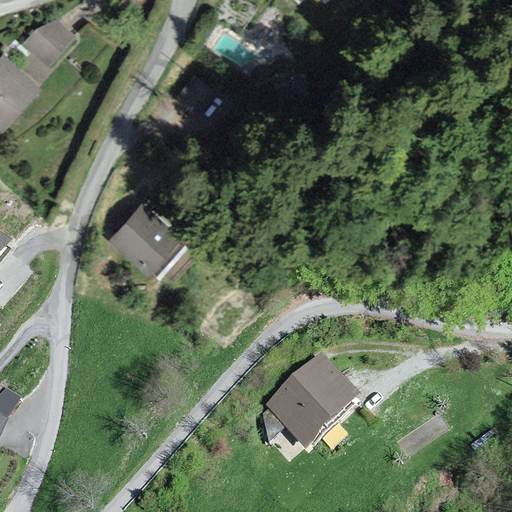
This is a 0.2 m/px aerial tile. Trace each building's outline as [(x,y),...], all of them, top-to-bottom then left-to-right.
[(251,0),(235,0),(216,25),(265,63),(290,30),(251,0)] [(52,19),(24,47),(47,69),(75,41),(52,19)] [(4,59),(0,63),(0,131),(2,133),(40,91),(4,59)] [(196,78),(178,101),(199,118),(217,95),(196,78)] [(144,208),(111,246),(150,280),(183,243),(144,208)] [(321,359),(271,406),(310,448),(361,401),(321,359)]
